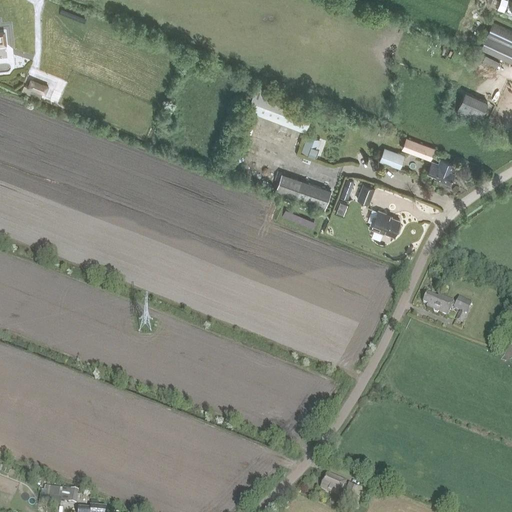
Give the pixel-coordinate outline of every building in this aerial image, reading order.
[(504,0),(500,0),(497,9),(503,12),(507,1),(504,0)] [(511,7),(506,5),(503,15),(511,17),(511,7)] [(511,32),(492,23),(480,50),(511,64),(511,32)] [(485,55),(483,60),(497,67),(500,62),(485,55)] [(23,86),(21,92),(40,99),(42,95),(45,96),(49,86),(31,79),(27,87),(23,86)] [(246,108),(304,131),(314,106),(256,84),(246,108)] [(456,112),(478,122),(488,103),(466,93),(456,112)] [(308,134),(301,151),(312,155),(319,138),(308,134)] [(434,148),(405,138),(401,150),(429,160),(434,148)] [(400,170),(405,156),(384,148),(378,162),(400,170)] [(431,164),(428,170),(436,173),(434,178),(450,184),(454,173),(452,172),(455,165),(440,159),(437,166),(431,164)] [(281,173),(275,192),(324,210),(331,191),(281,173)] [(375,188),(363,184),(356,200),(368,204),(375,188)] [(341,195),(348,197),(351,190),(343,188),(341,195)] [(344,215),(349,203),(342,200),(337,212),(344,215)] [(314,230),(318,222),(287,209),(283,217),(314,230)] [(398,225),(399,220),(386,215),(386,214),(378,210),(375,218),(372,217),(368,228),(382,233),(383,232),(393,236),(395,231),(398,232),(400,226),(398,225)] [(427,294),(423,303),(428,305),(426,307),(448,316),(453,302),(438,295),(437,298),(427,294)] [(460,311),(465,314),(466,314),(471,303),(459,296),(453,308),(460,311)] [(459,312),(455,320),(461,323),(465,314),(460,311),(459,312)] [(345,494),(343,499),(356,503),(361,488),(349,483),(347,489),(343,487),(345,482),(327,474),(321,487),(339,495),(341,492),(345,494)] [(45,496),(53,498),(54,488),(47,487),(45,496)] [(68,503),(76,504),(78,492),(71,489),(63,488),(63,489),(61,501),(68,503)] [(105,511),(106,509),(98,508),(98,503),(92,503),(91,511),(79,509),(78,511),(105,511)]
